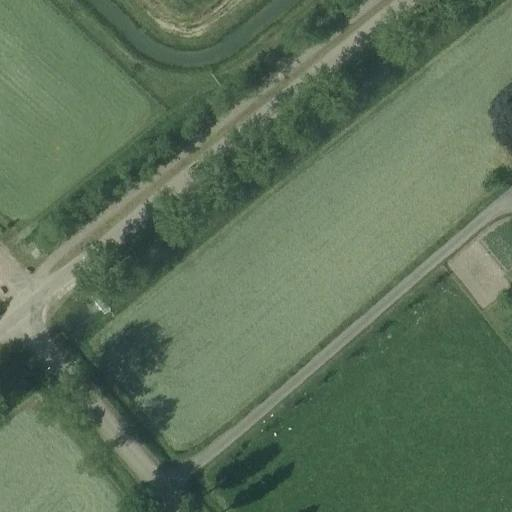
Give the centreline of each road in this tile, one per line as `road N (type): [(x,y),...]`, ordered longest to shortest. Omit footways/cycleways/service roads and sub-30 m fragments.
road 1 (unclassified): [(25,312),(411,0)]
road 2 (unclassified): [(185,511),(61,371),(25,312)]
